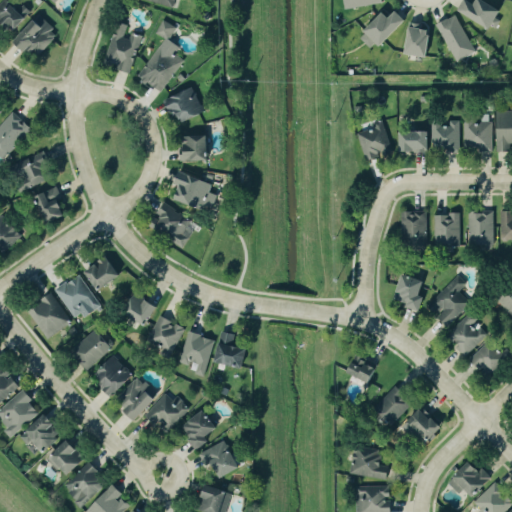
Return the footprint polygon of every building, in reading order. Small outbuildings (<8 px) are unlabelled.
[(26,7),(24,11),(2,0),(1,0),(0,3),(0,26),(1,25),(19,34),(30,10),(26,7)] [(381,2),(380,0),(342,0),(344,9),(381,2)] [(463,0),(457,12),(487,29),(490,25),(495,28),(499,20),(493,17),(498,9),(481,0),(474,0),(472,4),(463,0)] [(382,47),(408,22),(399,11),(391,19),(385,13),(361,37),(371,48),(377,43),(382,47)] [(435,25),(446,18),(447,19),(453,15),(474,52),(457,62),(435,25)] [(30,55),(35,48),(43,54),(60,32),(38,16),(16,44),(30,55)] [(166,40),(139,77),(161,92),(184,59),(165,47),(178,28),(166,20),(156,33),(166,40)] [(132,74),(142,36),(129,32),(131,26),(118,23),(109,56),(120,58),(117,70),(132,74)] [(424,31),(425,25),(411,23),(408,55),(429,58),(432,32),(424,31)] [(180,125),(206,113),(195,88),(168,100),(180,125)] [(0,127),(0,153),(6,158),(33,129),(14,112),(0,127)] [(500,152),(511,151),(511,147),(511,145),(511,112),(499,112),(500,152)] [(462,121),(451,121),(451,126),(442,126),(442,120),(434,120),(433,151),(461,152),(462,121)] [(393,151),(384,121),(373,125),(374,129),(359,134),(366,158),(393,151)] [(494,150),(494,122),(465,123),(466,151),(494,150)] [(402,133),(402,153),(431,153),(430,132),(402,133)] [(183,137),(184,162),(210,161),(209,136),(183,137)] [(22,178),(27,190),(54,178),(43,153),(17,164),(23,178),(22,178)] [(211,193),(214,185),(181,172),(176,185),(182,188),(177,200),(213,213),(219,196),(211,193)] [(37,195),(47,224),(67,218),(58,189),(37,195)] [(184,247),(194,231),(188,227),(192,220),(166,203),(157,216),(168,223),(162,233),(184,247)] [(404,250),(429,250),(428,211),(403,212),(404,250)] [(502,240),(511,239),(511,211),(503,211),(502,240)] [(495,247),(495,212),(470,212),(471,247),(495,247)] [(437,214),(436,247),(461,248),(462,215),(437,214)] [(0,248),(5,254),(24,239),(6,216),(0,220),(0,248)] [(121,280),(112,258),(87,270),(97,291),(121,280)] [(78,322),(102,306),(82,275),(57,291),(78,322)] [(438,319),(449,329),(472,303),(460,293),(469,284),(459,275),(433,303),(444,313),(438,319)] [(426,283),(405,276),(396,302),(422,311),(426,299),(421,297),(426,283)] [(511,290),(501,303),(511,313),(511,290)] [(125,316),(149,327),(159,305),(135,294),(125,316)] [(73,323),(53,295),(30,310),(49,339),(73,323)] [(489,336),(480,325),(482,323),(472,313),(449,336),(468,356),(489,336)] [(174,354),(186,330),(172,323),(173,321),(161,316),(149,342),(174,354)] [(75,350),(82,358),(79,362),(88,372),(114,348),(96,329),(75,350)] [(249,351),(235,348),(238,336),(223,332),(216,363),(245,370),(249,351)] [(207,378),(215,339),(189,333),(182,363),(199,366),(197,375),(207,378)] [(473,360),(491,376),(507,358),(488,342),(473,360)] [(371,385),(381,368),(359,355),(349,373),(371,385)] [(135,375),(115,356),(97,376),(106,384),(102,388),(114,399),(135,375)] [(21,387),(4,366),(0,369),(0,402),(1,404),(21,387)] [(161,397),(139,376),(123,394),(129,400),(122,408),(137,421),(161,397)] [(414,405),(398,387),(375,409),(392,426),(414,405)] [(11,438),(41,415),(31,402),(34,400),(25,390),(0,410),(0,416),(9,427),(5,431),(11,438)] [(146,416),(155,424),(158,421),(169,432),(191,408),(179,397),(175,401),(167,394),(146,416)] [(424,409),(408,424),(428,445),(444,430),(424,409)] [(211,444),(207,438),(219,431),(207,412),(183,427),(199,451),(211,444)] [(21,438),(29,446),(33,442),(44,454),(64,435),(46,415),(21,438)] [(50,460),(69,478),(87,459),(68,441),(50,460)] [(242,469),(227,441),(201,455),(207,466),(213,462),(222,480),(242,469)] [(389,479),(390,467),(381,465),(383,451),(356,447),(352,475),(389,479)] [(450,483),(461,495),(466,490),(474,498),(494,480),(483,468),(480,471),(472,463),(450,483)] [(65,487),(84,507),(109,484),(90,464),(65,487)] [(511,502),(504,493),(506,492),(497,483),(474,503),(481,511),(505,511),(511,506),(511,502)] [(89,511),(127,511),(131,507),(121,498),(124,494),(113,485),(89,511)] [(227,511),(233,495),(208,486),(200,511),(203,511),(227,511)] [(392,511),(392,486),(358,487),(357,511),(392,511)]
